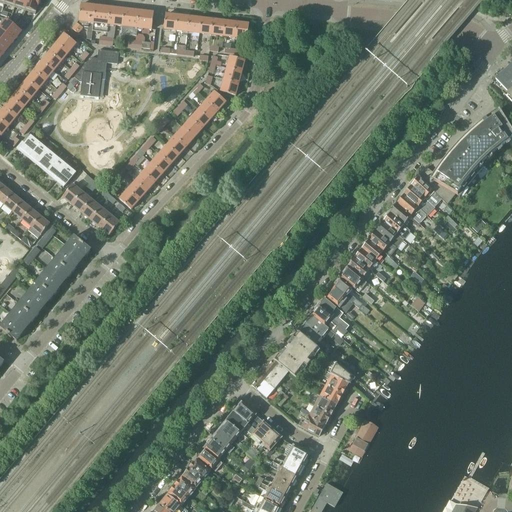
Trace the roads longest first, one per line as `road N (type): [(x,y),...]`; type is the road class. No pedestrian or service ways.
road 1 (residential): [(234,383),(467,96),(494,44)]
road 2 (residential): [(268,3),(250,106),(114,256)]
road 3 (residential): [(494,44),(461,25),(319,8)]
road 4 (residential): [(129,511),(234,383)]
road 5 (residential): [(114,256),(0,161)]
road 6 (residential): [(23,363),(114,256)]
